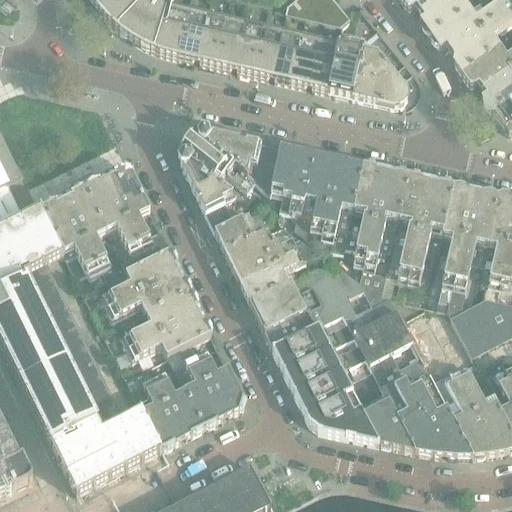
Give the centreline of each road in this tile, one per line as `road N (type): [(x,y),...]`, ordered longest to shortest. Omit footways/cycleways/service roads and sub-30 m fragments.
road 1 (residential): [(511,481),(454,489),(297,458),(143,150)]
road 2 (residential): [(437,153),(149,89)]
road 3 (residential): [(437,153),(445,107),(440,80),(376,0)]
